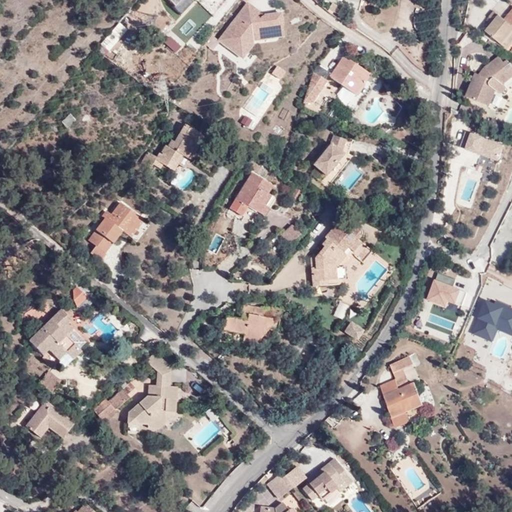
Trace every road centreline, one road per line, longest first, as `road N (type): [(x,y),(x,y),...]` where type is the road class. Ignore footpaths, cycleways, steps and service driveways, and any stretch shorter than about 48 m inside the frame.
road 1 (tertiary): [(290,439),(384,335),(424,241)]
road 2 (residential): [(442,105),(307,0)]
road 3 (residential): [(290,439),(176,345)]
road 4 (residential): [(424,241),(476,266),(511,186)]
road 5 (tertiary): [(424,241),(442,105)]
